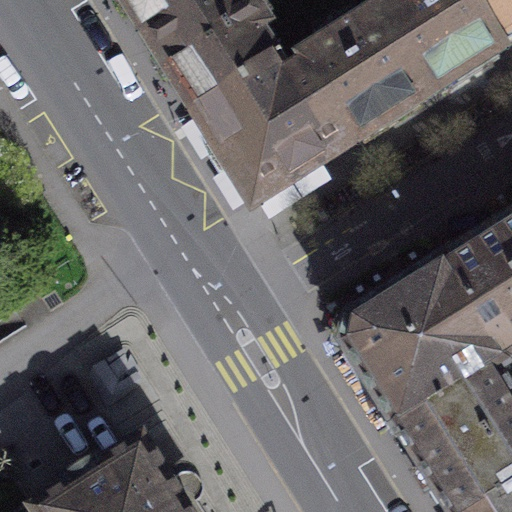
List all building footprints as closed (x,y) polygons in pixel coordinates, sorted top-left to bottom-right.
[(121,0),(146,37),(205,0),(121,0)] [(205,0),(146,37),(195,113),(270,66),(276,63),(257,35),(267,30),(247,0),(205,0)] [(390,0),(393,4),(375,15),(427,96),(427,98),(504,48),(502,46),(472,0),(390,0)] [(511,0),(472,0),(502,46),(511,39),(511,0)] [(302,68),(351,145),(427,96),(375,15),(357,26),(353,20),(313,45),(317,51),(298,62),(302,68)] [(195,113),(252,206),(351,145),(302,68),(280,82),(270,66),(195,113)] [(511,219),(453,257),(442,263),(506,367),(511,363),(511,219)] [(340,348),(394,434),(494,370),(496,373),(506,367),(442,263),(441,261),(345,321),(340,348)] [(394,434),(445,511),(471,511),(511,487),(511,399),(496,373),(494,370),(394,434)] [(39,496),(14,511),(182,511),(172,496),(140,446),(102,471),(97,463),(80,474),(65,483),(70,491),(41,509),(37,504),(42,500),(39,496)] [(511,511),(511,487),(471,511),(511,511)]
